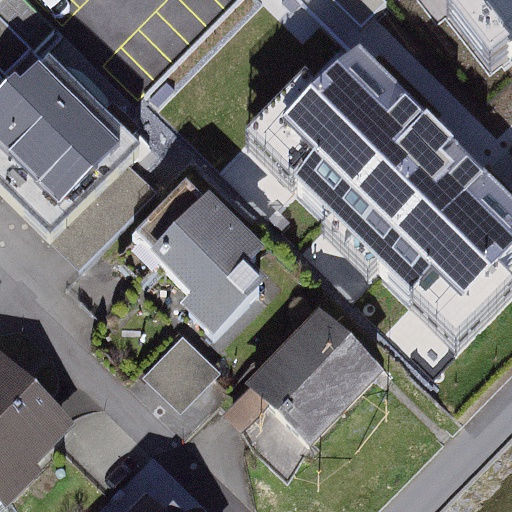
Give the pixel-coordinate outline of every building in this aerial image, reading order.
[(511,35),(511,0),(452,0),(489,52),(511,35)] [(147,176),(66,92),(0,24),(0,192),(63,257),(147,176)] [(511,248),(511,196),(360,39),(319,78),(308,67),(247,126),(452,337),(511,279),(511,272),(500,260),(511,248)] [(140,253),(205,316),(141,381),(178,417),(215,379),(202,367),(215,353),(268,300),(247,279),(257,268),(210,221),(206,226),(186,206),(140,253)] [(228,427),(281,479),(307,452),(318,462),(388,391),(324,329),(228,427)] [(2,379),(0,380),(0,499),(14,511),(16,511),(76,447),(2,379)]
